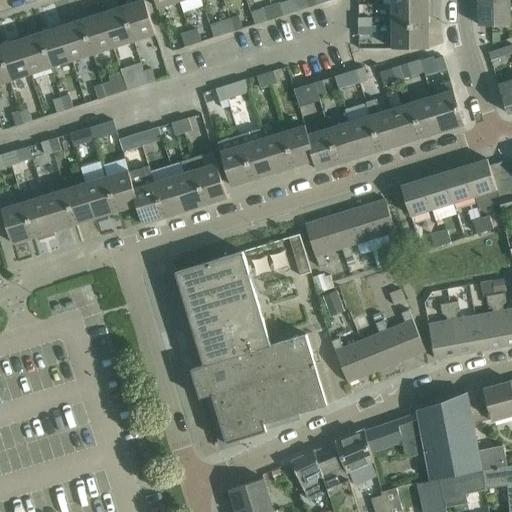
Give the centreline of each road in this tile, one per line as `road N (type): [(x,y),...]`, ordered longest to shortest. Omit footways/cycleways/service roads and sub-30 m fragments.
road 1 (residential): [(124,256),(492,137)]
road 2 (residential): [(511,359),(278,447)]
road 3 (residential): [(195,485),(124,256)]
road 4 (residential): [(492,137),(458,0)]
road 5 (residential): [(0,291),(124,256)]
